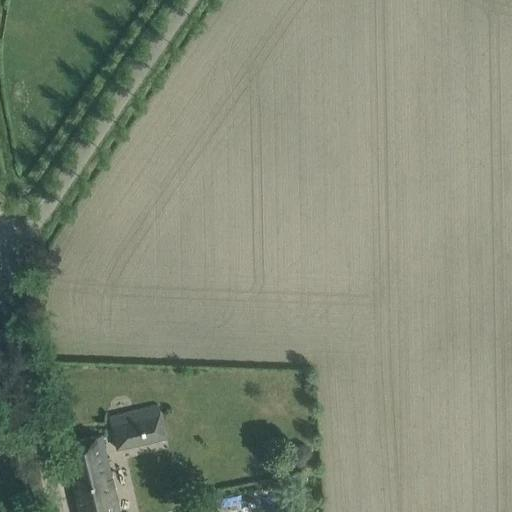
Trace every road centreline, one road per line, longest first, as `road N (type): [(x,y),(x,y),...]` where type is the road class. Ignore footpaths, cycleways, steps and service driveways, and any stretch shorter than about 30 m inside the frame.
road 1 (residential): [(0,267),(189,0)]
road 2 (unclassified): [(58,511),(0,275)]
